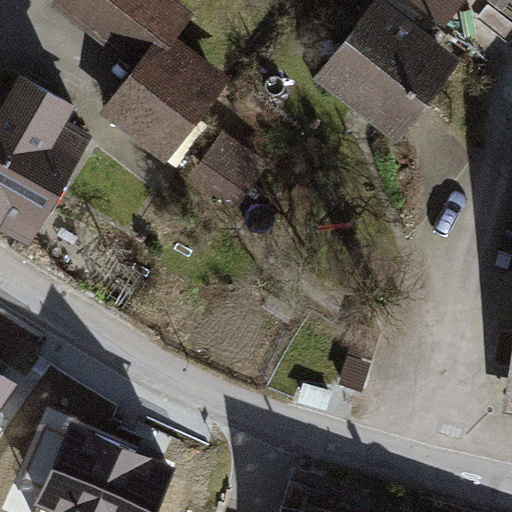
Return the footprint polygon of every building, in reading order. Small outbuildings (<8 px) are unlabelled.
[(49,0),(131,63),(163,21),(176,31),(193,9),(181,0),(49,0)] [(366,0),(312,74),(396,137),(460,52),(432,31),(392,0),(366,0)] [(392,0),(432,31),(442,18),(444,20),(459,0),(491,0),(502,7),(507,0),(392,0)] [(176,31),(163,21),(131,63),(97,107),(164,159),(230,73),(176,31)] [(4,79),(0,77),(0,218),(27,234),(90,126),(62,110),(73,91),(16,58),(4,79)] [(260,164),(214,136),(188,178),(233,206),(260,164)] [(511,343),(503,408),(511,409),(511,343)] [(0,391),(14,371),(0,361),(0,391)] [(302,378),(295,397),(327,408),(334,389),(302,378)] [(152,511),(178,454),(72,407),(34,491),(81,511),(152,511)] [(307,511),(374,511),(313,494),(307,511)]
